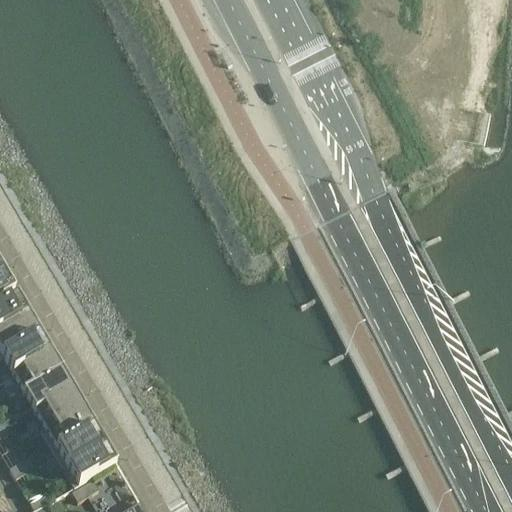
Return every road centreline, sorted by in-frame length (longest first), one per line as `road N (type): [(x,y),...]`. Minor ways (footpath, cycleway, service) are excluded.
road 1 (secondary): [(225,0),(482,511)]
road 2 (secondary): [(511,479),(279,0)]
road 3 (residential): [(0,206),(178,511)]
